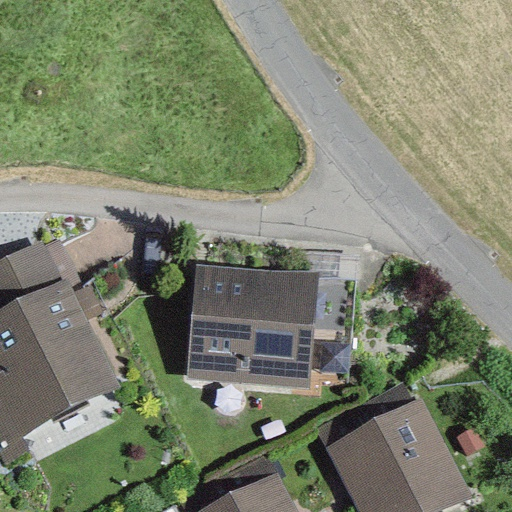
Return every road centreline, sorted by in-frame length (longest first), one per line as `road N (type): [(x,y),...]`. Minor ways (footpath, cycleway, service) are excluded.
road 1 (residential): [(381,198),(270,224),(81,198),(0,200)]
road 2 (residential): [(244,0),(316,117),(381,198)]
road 3 (residential): [(381,198),(511,329)]
